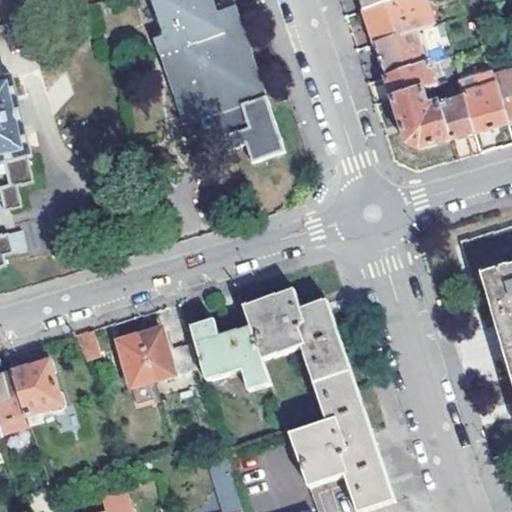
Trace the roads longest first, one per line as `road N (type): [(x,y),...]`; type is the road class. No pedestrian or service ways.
road 1 (residential): [(0,320),(371,212)]
road 2 (residential): [(371,212),(462,511)]
road 3 (residential): [(301,0),(371,212)]
road 4 (residential): [(371,212),(511,170)]
